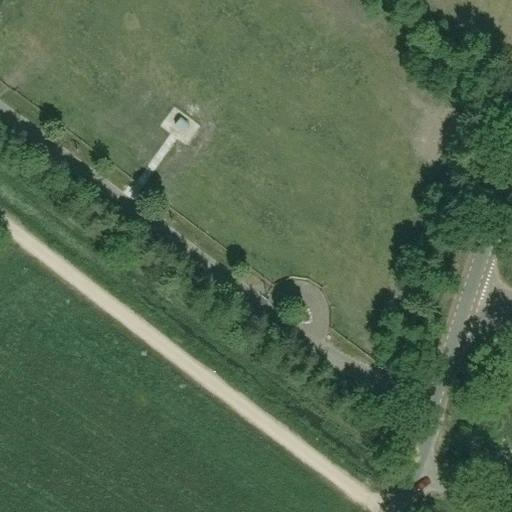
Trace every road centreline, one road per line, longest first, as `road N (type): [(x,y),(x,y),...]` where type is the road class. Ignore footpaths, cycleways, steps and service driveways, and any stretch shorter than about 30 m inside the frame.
road 1 (unclassified): [(434,400),(345,367),(305,341),(0,115)]
road 2 (unclassified): [(383,511),(0,225)]
road 3 (tertiary): [(467,306),(511,175)]
